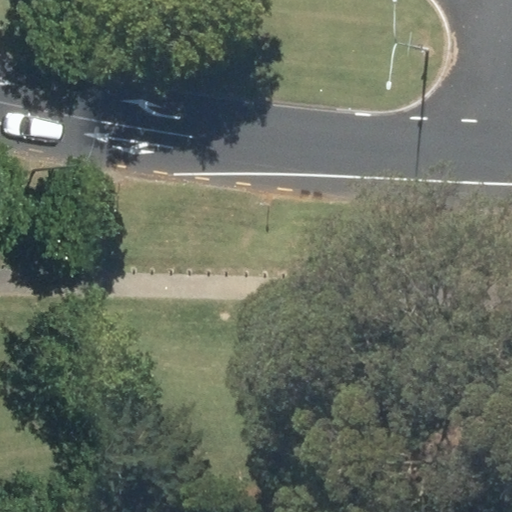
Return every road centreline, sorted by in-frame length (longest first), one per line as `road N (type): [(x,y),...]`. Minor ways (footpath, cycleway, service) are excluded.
road 1 (secondary): [(494,151),(328,148),(0,92)]
road 2 (secondary): [(497,0),(494,151)]
